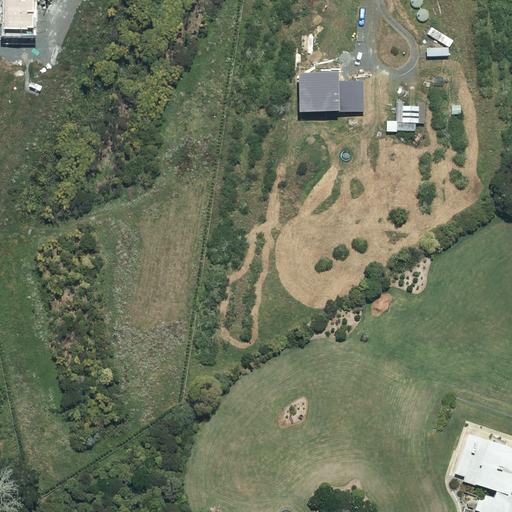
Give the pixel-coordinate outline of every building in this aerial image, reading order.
[(439,33),(426,11),(418,15),(431,37),(439,33)] [(441,76),(429,76),(429,86),(441,86),(441,76)] [(403,102),(394,102),(394,133),(413,133),(413,124),(402,124),(403,102)] [(424,104),(415,103),(414,124),(423,124),(424,104)] [(461,105),(449,104),(448,117),(460,117),(461,105)] [(506,445),(467,433),(454,473),(463,476),(462,480),(494,490),(492,497),(482,494),(476,511),(504,511),(507,502),(506,502),(508,494),(505,494),(507,490),(511,491),(511,453),(504,451),(506,445)]
